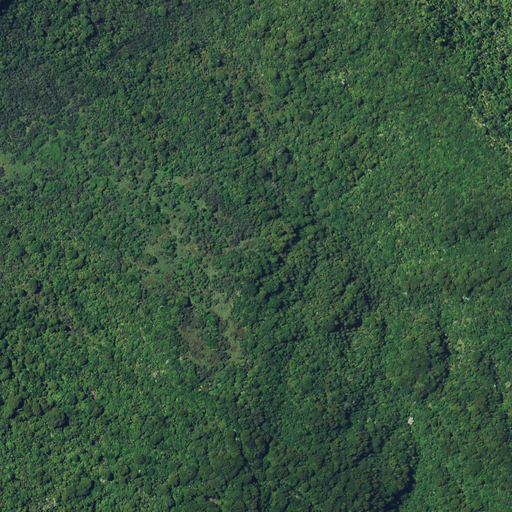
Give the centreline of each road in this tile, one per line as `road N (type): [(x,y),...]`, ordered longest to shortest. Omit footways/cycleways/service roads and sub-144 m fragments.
road 1 (track): [(0,162),(95,94),(119,52),(179,6),(202,0)]
road 2 (track): [(362,0),(422,43),(437,84),(473,106),(488,143),(511,153)]
